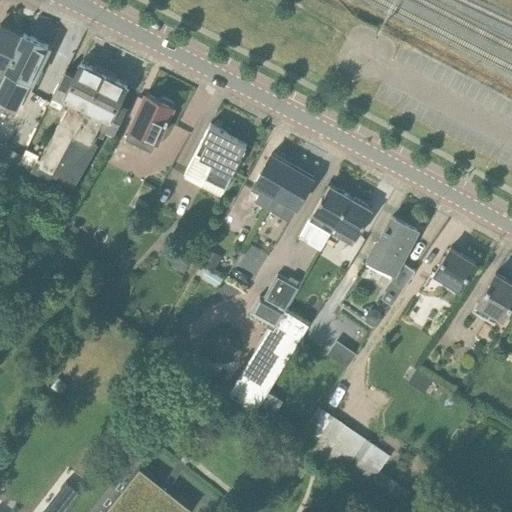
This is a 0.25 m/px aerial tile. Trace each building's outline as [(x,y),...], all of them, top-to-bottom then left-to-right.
[(0,77),(21,36),(0,25),(0,77)] [(0,104),(15,111),(48,46),(24,34),(22,37),(21,36),(0,77),(0,81),(1,81),(0,82),(0,104)] [(67,92),(62,103),(68,106),(41,157),(27,149),(23,156),(4,145),(0,151),(0,170),(13,177),(27,184),(34,169),(50,177),(42,193),(70,207),(85,182),(78,179),(99,143),(95,141),(100,133),(104,135),(106,131),(113,134),(115,131),(128,106),(118,101),(128,84),(116,79),(117,76),(94,64),(93,67),(81,61),(75,74),(66,92),(67,92)] [(59,108),(62,103),(67,92),(66,92),(75,74),(66,69),(50,103),(59,108)] [(160,99),(147,93),(125,139),(152,151),(174,102),(162,96),(160,99)] [(185,174),(222,193),(247,144),(235,138),(233,141),(226,138),(228,132),(210,123),(185,174)] [(267,206),(291,166),(272,155),(273,154),(271,153),(256,180),(257,181),(252,188),(259,192),(255,199),(267,206)] [(286,208),(294,212),(314,178),(313,177),(312,178),(293,167),(293,166),(292,165),(292,166),(291,166),(267,206),(282,215),(286,208)] [(333,232),(353,198),(331,185),(330,184),(300,235),(321,248),(331,231),(333,232)] [(353,244),(358,236),(372,208),(371,208),(371,209),(353,198),(333,232),(353,244)] [(401,260),(404,255),(417,230),(392,216),(380,240),(377,239),(367,259),(368,259),(366,263),(392,277),(390,280),(402,289),(415,270),(401,260)] [(430,280),(456,294),(476,263),(450,247),(430,280)] [(184,274),(193,258),(180,251),(171,266),(184,274)] [(202,277),(219,288),(224,278),(207,269),(202,277)] [(500,323),(503,318),(511,304),(511,282),(496,272),(477,301),(471,311),(487,321),(489,316),(500,323)] [(233,396),(256,410),(268,391),(309,325),(287,311),(301,287),(278,273),(264,296),(260,295),(250,312),(276,327),(233,396)] [(374,329),(398,294),(359,274),(338,304),(374,329)] [(268,391),(256,410),(255,412),(270,423),(284,401),(268,391)] [(390,455),(320,406),(295,441),(374,497),(375,497),(381,501),(381,500),(400,511),(408,511),(419,497),(380,470),(390,455)] [(295,450),(284,465),(302,478),(313,462),(295,450)] [(174,511),(132,478),(104,511),(174,511)]
